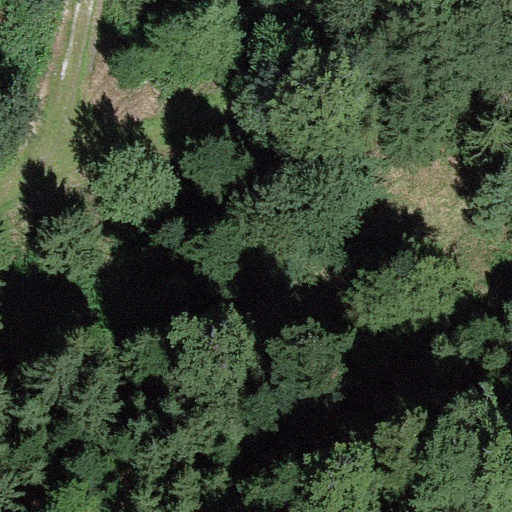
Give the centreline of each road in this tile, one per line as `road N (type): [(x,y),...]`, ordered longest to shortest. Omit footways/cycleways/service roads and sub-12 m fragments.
road 1 (track): [(511,24),(382,54),(61,160),(0,193)]
road 2 (track): [(61,160),(78,0)]
